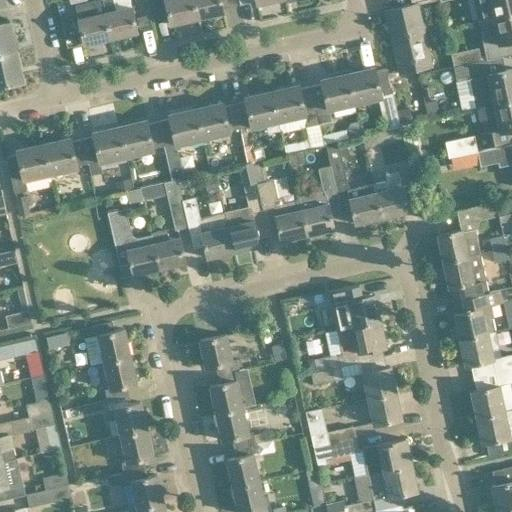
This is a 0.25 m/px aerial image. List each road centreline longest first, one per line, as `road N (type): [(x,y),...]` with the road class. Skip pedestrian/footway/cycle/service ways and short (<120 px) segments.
road 1 (residential): [(201,511),(161,323),(179,307),(378,261),(399,268)]
road 2 (residential): [(53,100),(334,35),(347,26),(353,0)]
road 3 (residential): [(458,511),(399,268)]
